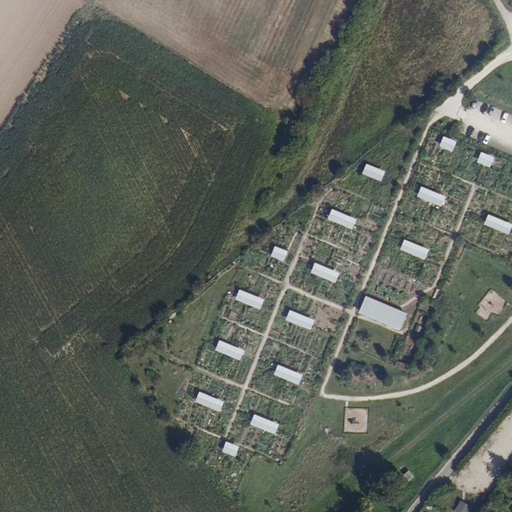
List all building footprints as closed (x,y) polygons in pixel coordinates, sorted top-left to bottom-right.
[(309,24),(330,36),(335,27),(313,16),(309,24)] [(446,144),(444,148),(455,153),(457,149),(446,144)] [(483,160),(481,165),(493,170),(494,165),(483,160)] [(362,168),(361,172),(383,182),(385,178),(362,168)] [(423,194),(421,198),(444,208),(445,204),(423,194)] [(332,216),(330,221),(353,231),(355,226),(332,216)] [(511,232),(489,223),(487,227),(510,237),(511,232)] [(405,247),(403,251),(426,261),(428,257),(405,247)] [(276,251),(274,256),(285,261),(287,256),(276,251)] [(315,268),(313,273),(336,283),(338,278),(315,268)] [(239,294),(237,299),(260,309),(262,304),(239,294)] [(364,319),(399,333),(405,318),(371,303),(364,319)] [(291,317),(289,321),(312,331),(313,327),(291,317)] [(219,345),(217,349),(240,359),(242,355),(219,345)] [(277,370),(276,374),(298,384),(300,380),(277,370)] [(198,396),(196,400),(219,410),(221,406),(198,396)] [(253,419),(251,423),(274,433),(276,429),(253,419)] [(224,446),(222,450),(234,455),(235,451),(224,446)] [(454,511),(469,511),(472,505),(459,500),(454,511)]
